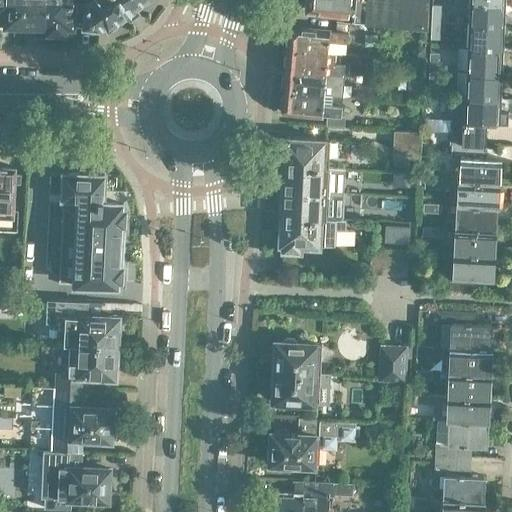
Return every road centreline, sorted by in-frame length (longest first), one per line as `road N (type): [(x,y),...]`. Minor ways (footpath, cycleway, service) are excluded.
road 1 (secondary): [(207,511),(217,281),(212,149)]
road 2 (secondary): [(177,152),(181,279),(170,511)]
